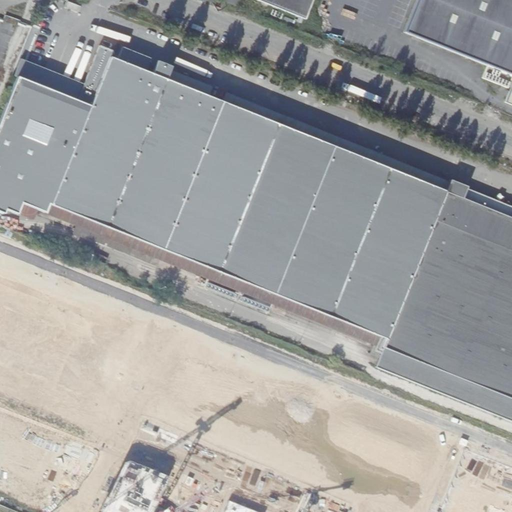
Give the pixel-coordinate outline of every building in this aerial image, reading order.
[(253,0),(303,19),(310,0),(253,0)] [(479,78),(508,89),(511,77),(511,0),(413,0),(400,33),(484,66),(479,78)] [(479,360),(511,277),(511,214),(459,193),(463,181),(446,174),(442,186),(164,76),(170,62),(162,59),(157,73),(143,68),(148,54),(120,42),(111,63),(103,60),(106,53),(92,47),(78,83),(73,96),(11,72),(0,97),(0,216),(7,219),(8,217),(15,198),(23,178),(47,188),(479,360)] [(15,198),(8,217),(27,225),(35,206),(15,198)] [(511,277),(479,360),(511,376),(511,277)] [(0,415),(273,511),(511,511),(511,462),(0,281),(0,415)]
